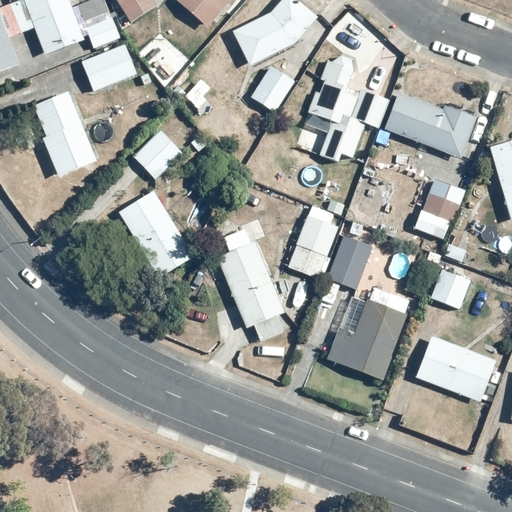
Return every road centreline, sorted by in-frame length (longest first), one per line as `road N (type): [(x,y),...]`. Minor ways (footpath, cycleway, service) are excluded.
road 1 (residential): [(0,270),(35,314),(113,364),(483,511)]
road 2 (residential): [(511,54),(434,25),(398,0)]
